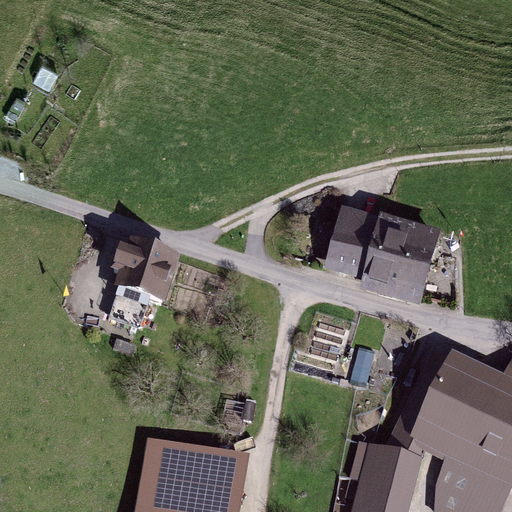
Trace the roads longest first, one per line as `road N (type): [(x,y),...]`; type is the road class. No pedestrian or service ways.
road 1 (unclassified): [(511,333),(298,280),(0,186)]
road 2 (track): [(185,242),(364,166),(511,153)]
road 3 (track): [(253,511),(298,280)]
road 4 (track): [(112,407),(177,437),(263,451)]
